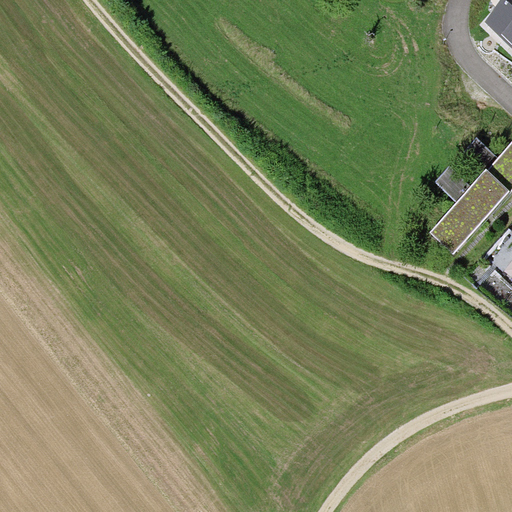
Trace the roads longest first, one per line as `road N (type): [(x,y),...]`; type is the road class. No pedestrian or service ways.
road 1 (track): [(511,331),(493,305),(418,266),(338,240),(307,219),(91,0)]
road 2 (track): [(324,511),(370,452),(446,410),(511,390)]
road 3 (residential): [(460,0),(460,46),(511,100)]
